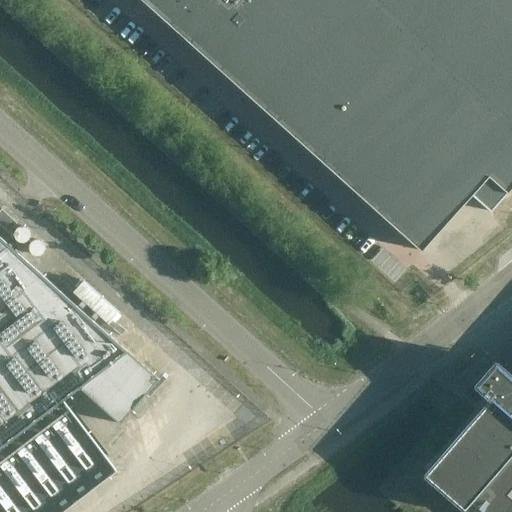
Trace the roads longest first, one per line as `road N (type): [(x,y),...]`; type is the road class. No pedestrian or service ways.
road 1 (unclassified): [(328,424),(0,126)]
road 2 (unclassified): [(328,424),(511,289)]
road 3 (unclassified): [(204,511),(328,424)]
